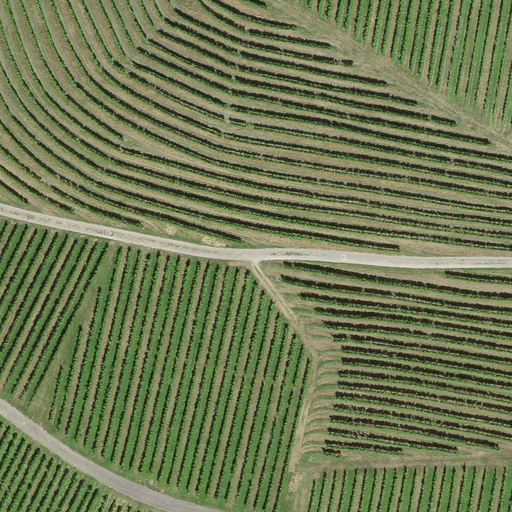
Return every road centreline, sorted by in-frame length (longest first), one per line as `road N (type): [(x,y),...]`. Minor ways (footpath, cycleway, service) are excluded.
road 1 (track): [(0,212),(246,253),(511,264)]
road 2 (track): [(183,511),(45,443),(0,409)]
